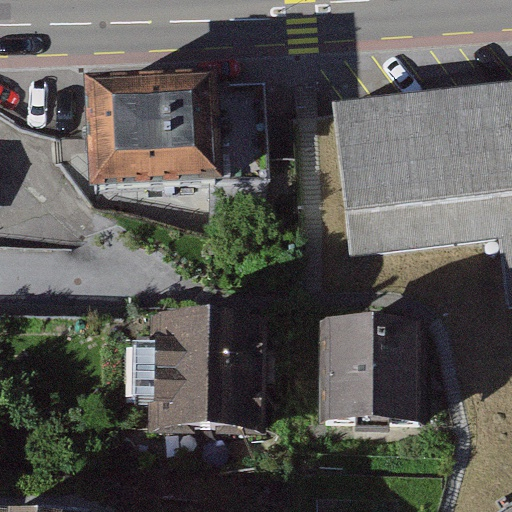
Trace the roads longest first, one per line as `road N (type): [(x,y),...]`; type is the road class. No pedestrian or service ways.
road 1 (primary): [(449,3),(0,23)]
road 2 (residential): [(0,277),(130,278)]
